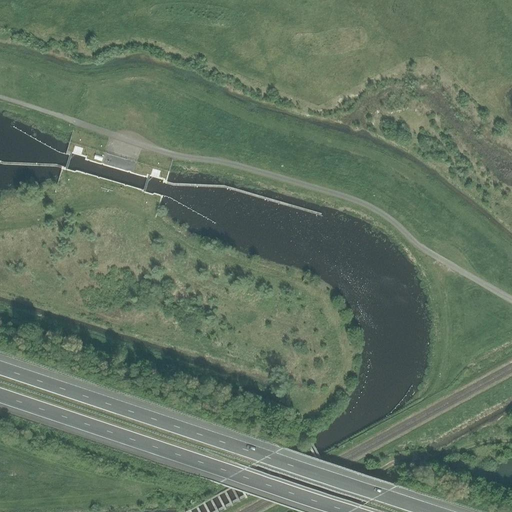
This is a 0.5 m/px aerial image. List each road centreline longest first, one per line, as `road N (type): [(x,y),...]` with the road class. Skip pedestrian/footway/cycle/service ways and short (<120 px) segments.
road 1 (unclassified): [(511,300),(355,201),(73,121)]
road 2 (motorway): [(440,511),(0,367)]
road 3 (motorway): [(0,395),(353,511)]
road 4 (track): [(306,511),(390,464),(511,440)]
